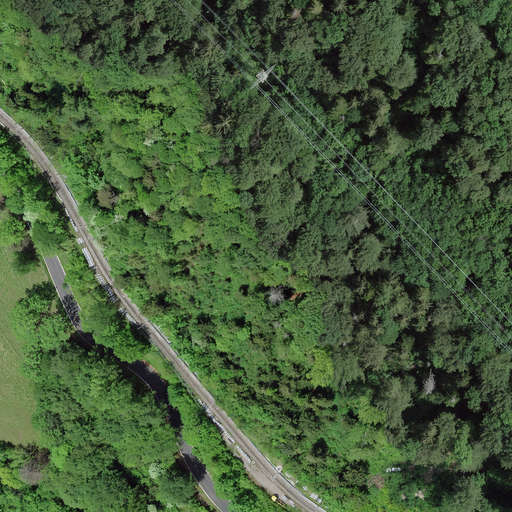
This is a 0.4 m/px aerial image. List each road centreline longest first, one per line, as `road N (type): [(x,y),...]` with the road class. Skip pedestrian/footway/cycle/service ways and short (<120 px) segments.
road 1 (tertiary): [(0,173),(44,239),(74,313),(96,339),(161,383),(194,466),(231,511)]
road 2 (track): [(0,468),(51,479),(123,511)]
